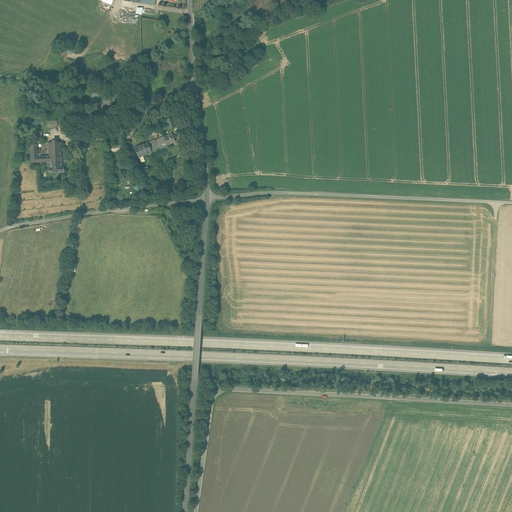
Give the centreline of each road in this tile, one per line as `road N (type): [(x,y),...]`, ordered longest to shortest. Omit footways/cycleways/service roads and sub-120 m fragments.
road 1 (motorway): [(0,348),(511,372)]
road 2 (motorway): [(511,359),(0,336)]
road 3 (unclassified): [(195,511),(210,416),(224,397),(511,407)]
road 4 (unclassified): [(206,198),(184,511)]
road 5 (track): [(206,198),(277,191),(511,202)]
road 6 (unclassified): [(0,231),(206,198)]
road 7 (unclassified): [(189,0),(206,198)]
